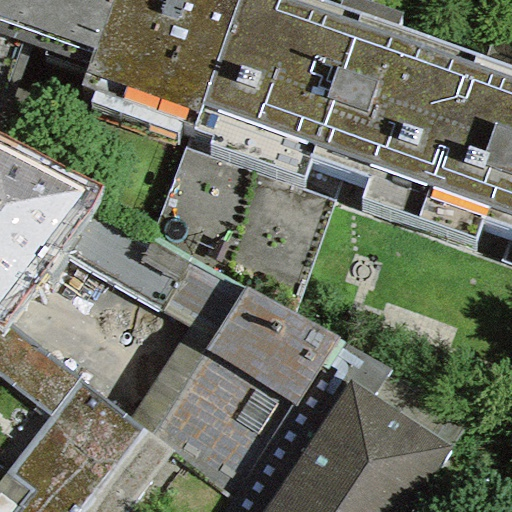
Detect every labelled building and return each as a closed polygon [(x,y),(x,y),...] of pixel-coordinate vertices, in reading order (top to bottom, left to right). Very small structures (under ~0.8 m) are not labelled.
[(120,0),(0,0),(0,125),(28,47),(95,71),(120,0)] [(193,138),(243,0),(120,0),(95,71),(85,99),(193,138)] [(249,296),(250,294),(293,318),(343,181),(426,211),(477,68),(398,40),(403,27),(386,21),(346,7),(341,20),(285,0),(243,0),(193,138),(154,242),(249,296)] [(511,80),(477,68),(426,211),(511,241),(503,262),(511,265),(511,80)] [(172,295),(227,330),(164,429),(139,413),(141,410),(70,354),(60,367),(235,504),(337,344),(337,342),(293,318),(250,294),(249,296),(154,242),(53,187),(54,185),(0,156),(0,320),(0,321),(68,233),(77,241),(70,255),(164,308),(172,295)] [(230,511),(235,504),(60,367),(0,321),(0,320),(0,470),(9,477),(0,488),(0,511),(230,511)] [(337,344),(235,504),(230,511),(409,511),(471,420),(337,344)]
